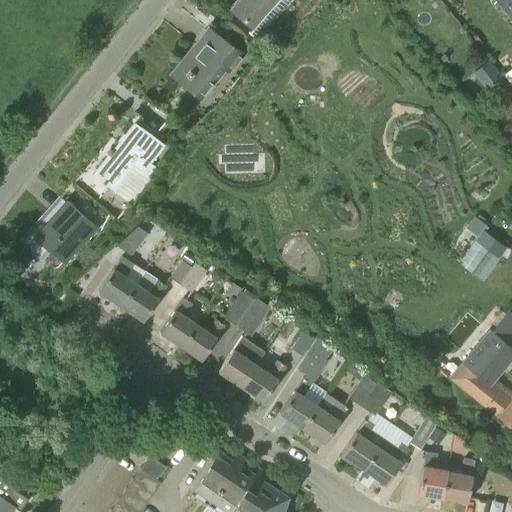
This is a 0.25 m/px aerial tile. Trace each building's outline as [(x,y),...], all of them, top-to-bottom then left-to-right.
[(241,0),(232,11),(252,29),(248,34),(257,42),(293,0),(241,0)] [(511,0),(494,0),(511,22),(511,0)] [(207,27),(176,66),(193,80),(187,87),(201,99),(225,69),(230,73),(244,56),(207,27)] [(107,153),(108,154),(113,158),(97,177),(93,174),(92,175),(128,204),(148,178),(142,174),(164,146),(171,152),(188,131),(168,115),(159,126),(162,129),(155,138),(134,122),(111,150),(110,149),(107,153)] [(66,201),(31,240),(62,268),(97,229),(66,201)] [(130,256),(133,253),(147,233),(137,226),(116,245),(130,256)] [(459,263),(480,278),(483,280),(505,247),(482,230),(459,263)] [(178,259),(181,261),(169,277),(180,284),(195,262),(199,255),(186,247),(178,259)] [(98,290),(120,305),(135,283),(122,274),(130,262),(121,256),(113,268),(98,290)] [(195,262),(180,284),(190,291),(205,268),(195,262)] [(143,271),(135,283),(120,305),(143,320),(158,298),(157,298),(166,286),(143,271)] [(223,316),(236,326),(253,300),(240,291),(223,316)] [(180,345),(195,323),(183,315),(192,303),(183,297),(174,309),(159,331),(180,345)] [(255,297),(253,300),(236,326),(249,334),(269,306),(255,297)] [(207,331),(195,323),(180,345),(201,359),(216,337),(224,325),(215,319),(207,331)] [(511,426),(511,394),(508,399),(488,383),(511,351),(511,348),(488,330),(450,378),(511,426)] [(303,332),(290,349),(301,357),(313,339),(303,332)] [(263,351),(250,342),(241,336),(233,349),(232,348),(218,371),(240,386),(255,363),(263,351)] [(309,349),(297,368),(312,378),(324,358),(309,349)] [(268,372),(255,363),(240,386),(262,401),(277,379),(277,378),(285,366),(276,360),(268,372)] [(348,397),(361,406),(371,390),(376,383),(362,374),(348,397)] [(301,427),(316,405),(303,396),(311,384),(302,378),(294,390),(279,412),(301,427)] [(376,383),(371,390),(361,406),(374,415),(388,392),(376,383)] [(328,413),(316,405),(301,427),(324,442),(347,407),(336,401),(328,413)] [(425,417),(409,443),(419,449),(436,423),(425,417)] [(363,469),(378,446),(383,438),(370,430),(373,425),(364,419),(356,431),(355,431),(340,453),(363,469)] [(465,454),(467,444),(454,435),(451,451),(465,454)] [(396,467),(408,449),(399,443),(396,447),(383,438),(378,446),(363,469),(385,484),(396,467)] [(227,511),(230,509),(247,483),(253,473),(241,465),(245,459),(235,453),(231,458),(218,449),(189,492),(218,511),(227,511)] [(417,492),(442,497),(447,471),(433,468),(436,453),(425,451),(423,466),(422,466),(417,492)] [(149,455),(140,468),(156,480),(165,467),(149,455)] [(467,501),(470,482),(471,475),(474,460),(463,458),(460,473),(447,471),(442,497),(467,501)] [(257,467),(253,473),(247,483),(230,509),(238,511),(281,511),(288,496),(263,480),(267,474),(257,467)] [(160,483),(156,480),(140,468),(132,479),(153,493),(160,483)] [(0,511),(10,511),(13,508),(18,511),(20,511),(19,511),(27,499),(0,479),(0,511)] [(132,479),(125,489),(146,504),(153,493),(132,479)] [(118,499),(136,511),(139,511),(146,504),(125,489),(118,499)] [(111,509),(114,511),(136,511),(118,499),(111,509)]
